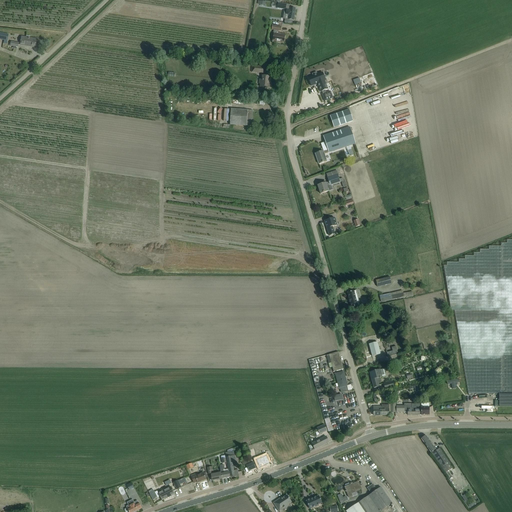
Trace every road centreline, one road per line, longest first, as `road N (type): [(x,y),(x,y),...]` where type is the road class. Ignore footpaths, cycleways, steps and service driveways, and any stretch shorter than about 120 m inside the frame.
road 1 (unclassified): [(372,435),(289,142),(306,0)]
road 2 (tertiary): [(165,511),(372,435)]
road 3 (unclassified): [(0,98),(106,0)]
road 4 (tertiary): [(372,435),(511,425)]
